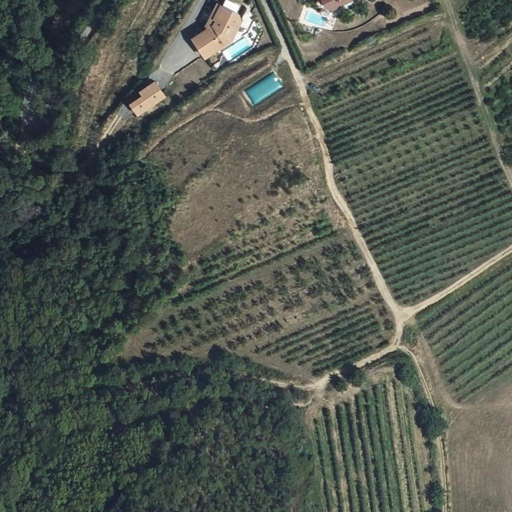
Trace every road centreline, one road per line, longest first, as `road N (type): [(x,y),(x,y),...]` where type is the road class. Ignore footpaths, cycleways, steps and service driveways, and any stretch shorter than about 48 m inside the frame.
road 1 (track): [(266,0),(333,187),(400,326)]
road 2 (track): [(0,400),(18,406),(235,369),(321,386)]
road 3 (unclassified): [(29,0),(30,128),(44,127),(108,0)]
road 4 (track): [(446,0),(511,181)]
road 5 (track): [(400,326),(511,248)]
